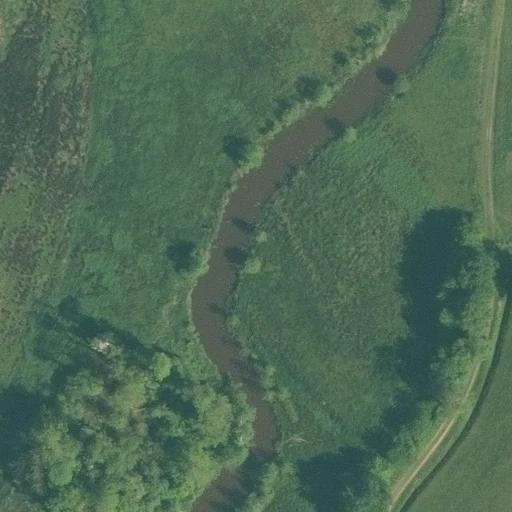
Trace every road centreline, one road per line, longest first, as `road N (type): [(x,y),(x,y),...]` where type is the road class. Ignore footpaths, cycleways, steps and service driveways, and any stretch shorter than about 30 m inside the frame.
road 1 (track): [(488,233),(483,334),(457,411),(383,511)]
road 2 (track): [(499,0),(485,133),(488,233)]
